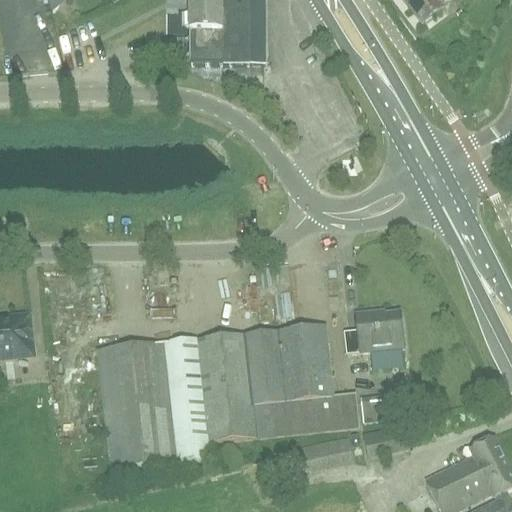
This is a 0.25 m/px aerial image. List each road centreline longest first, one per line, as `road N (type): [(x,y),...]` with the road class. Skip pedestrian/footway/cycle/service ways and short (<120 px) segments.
road 1 (tertiary): [(0,94),(196,99),(256,133),(315,209)]
road 2 (unclassified): [(0,253),(253,249),(279,240),(315,209)]
road 3 (primary): [(436,180),(330,0)]
road 4 (primary): [(511,331),(436,180)]
road 5 (tertiary): [(315,209),(361,214),(436,180)]
